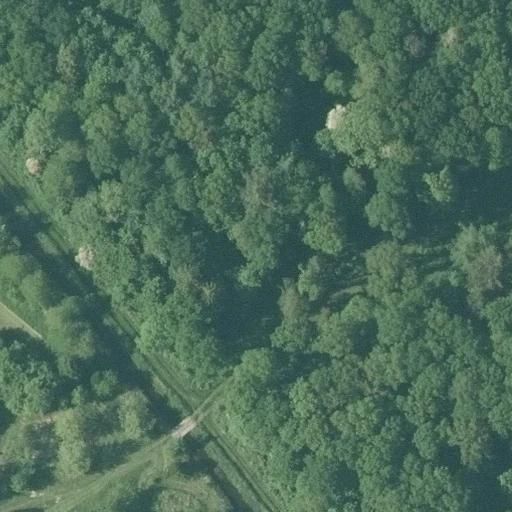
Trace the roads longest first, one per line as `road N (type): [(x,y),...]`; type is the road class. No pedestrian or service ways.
road 1 (track): [(0,177),(269,511)]
road 2 (track): [(195,417),(511,166)]
road 3 (track): [(8,424),(56,416),(137,444),(133,468),(73,511)]
